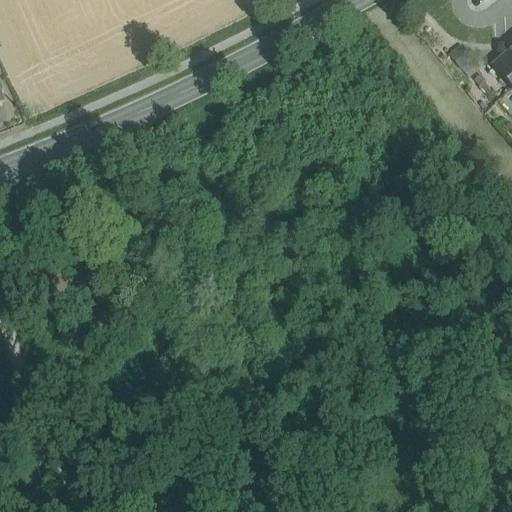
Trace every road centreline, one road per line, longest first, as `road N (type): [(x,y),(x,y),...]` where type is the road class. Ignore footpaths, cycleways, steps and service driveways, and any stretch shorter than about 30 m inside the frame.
road 1 (secondary): [(0,170),(207,81),(360,0)]
road 2 (track): [(0,319),(28,406),(0,500)]
